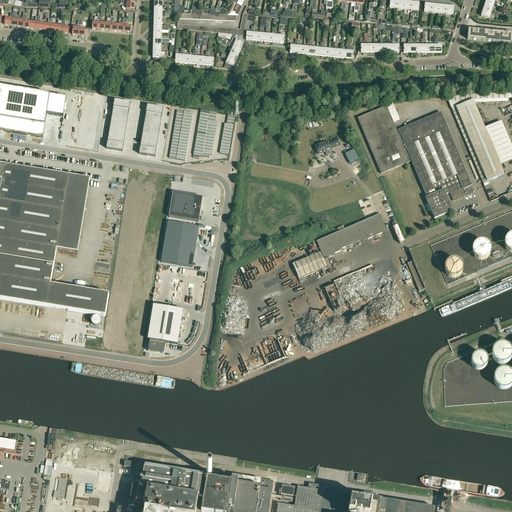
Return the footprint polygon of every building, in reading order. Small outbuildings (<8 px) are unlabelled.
[(377,0),(370,0),(370,1),(369,1),(369,9),(372,10),(373,6),(376,6),(377,6),(377,0)] [(397,9),(398,1),(391,0),(390,9),(397,9)] [(404,10),(405,2),(398,1),(397,9),(404,10)] [(412,2),(411,11),(418,12),(419,3),(412,2)] [(491,12),(493,5),(486,3),(483,10),(491,12)] [(431,13),(432,5),(425,4),(424,12),(431,13)] [(439,14),(439,6),(432,5),(431,13),(439,14)] [(446,15),(447,6),(439,6),(439,14),(438,16),(442,17),(442,14),(446,15)] [(447,6),(446,15),(453,15),(454,7),(447,6)] [(489,19),(491,12),(483,10),(481,16),(489,19)] [(377,21),(369,20),(370,12),(364,11),(363,22),(376,24),(377,21)] [(11,26),(13,14),(11,13),(10,19),(5,19),(4,25),(11,26)] [(37,23),(38,17),(36,17),(35,23),(31,22),(30,29),(36,30),(37,23)] [(49,31),(51,19),(49,19),(48,25),(44,24),(43,31),(49,31)] [(63,26),(64,21),(62,21),(61,27),(56,26),(56,32),(62,33),(63,27),(63,26)] [(475,40),(476,31),(468,30),(467,40),(475,40)] [(482,41),(483,32),(476,31),(475,40),(482,41)] [(490,42),(490,32),(483,32),(482,41),(490,42)] [(497,43),(498,33),(490,32),(490,42),(497,43)] [(227,34),(224,34),(221,34),(219,34),(218,33),(217,39),(226,43),(228,39),(229,40),(231,37),(241,41),(244,36),(237,35),(234,35),(232,35),(231,35),(229,35),(227,34)] [(504,43),(505,34),(498,33),(497,43),(504,43)] [(234,44),(233,46),(241,50),(243,44),(236,40),(234,44)] [(241,50),(233,46),(231,52),(238,55),(241,50)] [(236,61),(238,55),(231,52),(228,58),(236,61)] [(233,67),(236,61),(228,58),(226,64),(233,67)] [(63,117),(66,98),(0,87),(0,131),(43,138),(47,114),(63,117)] [(114,101),(106,149),(123,152),(131,103),(114,101)] [(452,110),(483,184),(504,175),(473,101),(452,110)] [(147,106),(139,154),(155,157),(163,109),(147,106)] [(425,198),(434,219),(453,211),(446,194),(450,193),(453,201),(474,192),(441,113),(399,131),(397,132),(386,107),(358,119),(381,174),(410,162),(411,161),(427,197),(425,198)] [(177,111),(169,158),(185,161),(193,114),(177,111)] [(201,111),(193,158),(199,159),(199,156),(209,158),(210,155),(212,155),(217,123),(215,122),(217,113),(201,111)] [(225,124),(220,154),(229,155),(235,116),(228,115),(227,124),(225,124)] [(320,145),(315,146),(315,147),(315,148),(314,149),(314,150),(315,151),(316,151),(317,151),(318,155),(331,150),(330,148),(333,147),(333,148),(341,145),(338,139),(331,142),(332,143),(329,144),(328,142),(324,143),(323,143),(322,142),(321,142),(320,143),(319,144),(320,145)] [(0,299),(105,317),(109,295),(51,286),(57,249),(69,176),(90,179),(100,181),(4,165),(0,164),(0,299)] [(171,201),(169,217),(198,222),(201,206),(202,198),(173,193),(172,201),(171,201)] [(380,215),(317,242),(324,258),(341,251),(340,249),(362,240),(363,242),(387,231),(380,215)] [(397,225),(393,227),(400,244),(404,242),(397,225)] [(167,228),(162,263),(192,268),(198,233),(167,228)] [(471,252),(472,255),(474,258),(476,259),(479,260),(482,260),(485,258),(487,256),(489,253),(489,250),(488,247),(486,245),(484,243),(481,242),(478,243),(475,244),(473,246),(471,249),(471,252)] [(320,253),(293,265),(299,279),(326,267),(320,253)] [(444,270),(445,273),(446,275),(449,277),(452,278),(455,277),(458,276),(460,274),(461,271),(462,268),(461,265),(459,262),(456,261),(453,260),(450,260),(447,261),(445,264),(444,267),(444,270)] [(425,290),(413,262),(408,265),(419,292),(425,290)] [(148,351),(148,352),(148,351),(163,353),(163,354),(164,354),(164,353),(165,344),(177,346),(183,311),(153,306),(147,341),(150,341),(148,351)] [(490,356),(491,359),(493,362),(496,364),(499,365),(503,365),(506,364),(508,361),(510,358),(511,354),(510,351),(508,348),(505,346),(501,345),(498,345),(494,346),(492,349),(490,352),(490,356)] [(470,363),(471,366),(472,369),(475,370),(477,371),(480,371),(483,370),(485,368),(487,365),(487,362),(486,359),(485,357),(482,355),(479,354),(476,354),(473,356),(471,358),(470,360),(470,363)] [(492,381),(493,385),(495,388),(498,390),(502,391),(505,390),(508,389),(511,386),(511,384),(511,375),(510,373),(507,371),(504,370),(500,370),(497,372),(494,374),(493,377),(492,381)] [(0,450),(15,453),(17,442),(0,439),(0,450)] [(203,477),(203,475),(145,466),(142,486),(132,484),(129,508),(135,509),(134,511),(268,511),(270,502),(271,502),(272,491),(273,490),(272,490),(273,482),(232,475),(232,478),(217,475),(216,480),(207,479),(207,478),(203,477)] [(110,494),(113,476),(104,474),(101,492),(110,494)] [(363,493),(362,497),(348,495),(348,496),(298,487),(295,507),(278,504),(277,511),(434,511),(435,509),(377,499),(377,495),(363,493)] [(295,489),(282,487),(281,495),(293,497),(295,489)]
